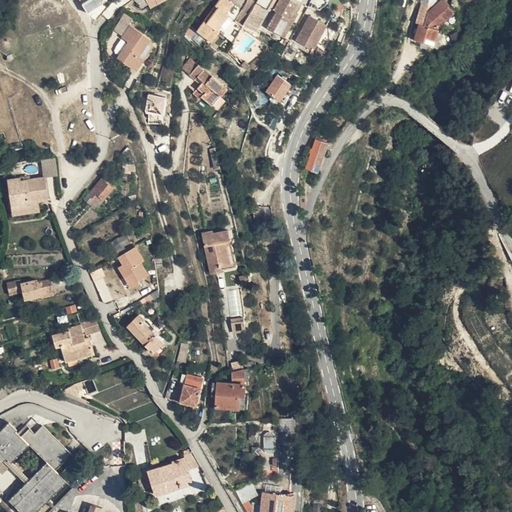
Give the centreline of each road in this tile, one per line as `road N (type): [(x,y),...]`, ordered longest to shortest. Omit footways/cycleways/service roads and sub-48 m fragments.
road 1 (residential): [(230,511),(209,460),(122,349),(59,217),(102,150),(93,44),(73,0)]
road 2 (secondary): [(368,0),(357,44),(302,128),(287,179),(358,511)]
road 3 (residential): [(0,409),(37,399),(102,426),(117,453),(107,490)]
